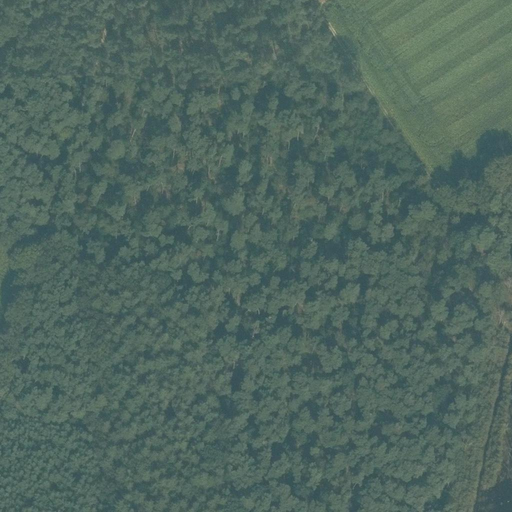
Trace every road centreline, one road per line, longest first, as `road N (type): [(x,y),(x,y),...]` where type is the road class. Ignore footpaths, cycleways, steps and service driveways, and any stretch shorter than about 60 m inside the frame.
road 1 (track): [(111,0),(0,416)]
road 2 (track): [(40,264),(258,338),(288,511)]
road 3 (track): [(448,201),(399,262),(430,511)]
road 4 (track): [(312,1),(442,197),(471,208),(511,186)]
road 5 (track): [(400,254),(323,278),(258,338)]
